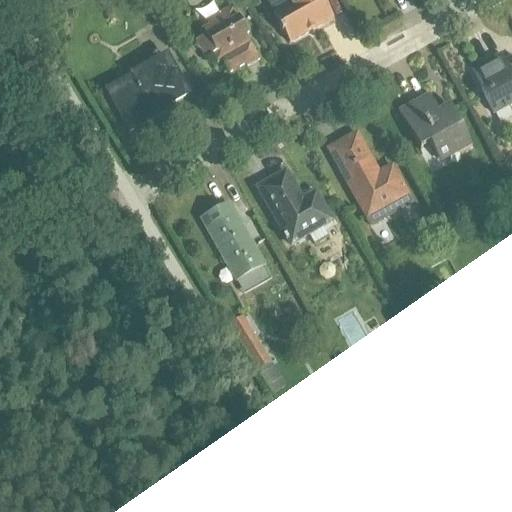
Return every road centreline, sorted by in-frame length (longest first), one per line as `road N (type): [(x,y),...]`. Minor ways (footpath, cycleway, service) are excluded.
road 1 (residential): [(127,193),(474,0)]
road 2 (track): [(0,265),(127,193)]
